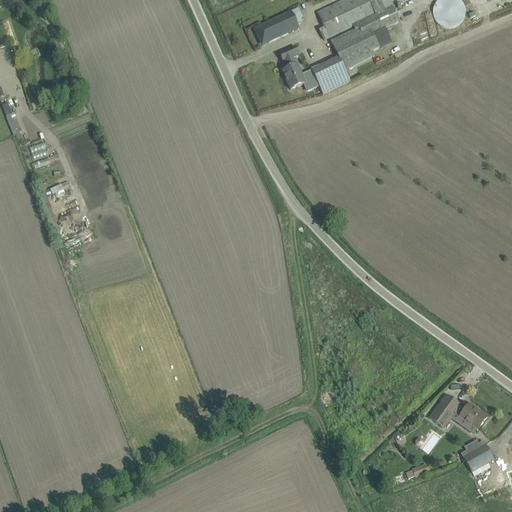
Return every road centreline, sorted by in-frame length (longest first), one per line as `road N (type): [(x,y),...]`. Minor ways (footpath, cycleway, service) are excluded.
road 1 (unclassified): [(511,391),(298,215),(193,0)]
road 2 (track): [(360,511),(303,399)]
